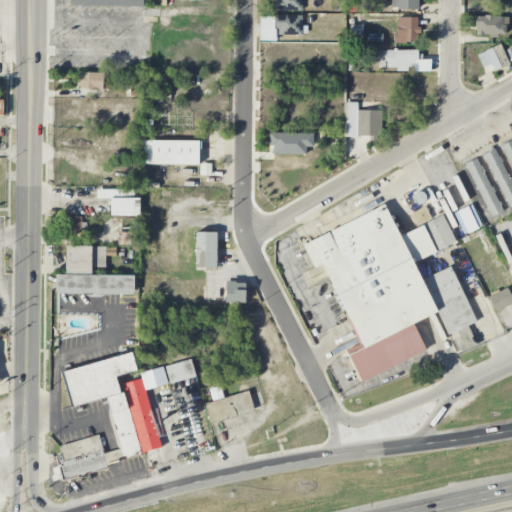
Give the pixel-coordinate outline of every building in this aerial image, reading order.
[(302,11),(302,0),(275,0),(276,10),(302,11)] [(419,9),(418,0),(391,0),(391,9),(419,9)] [(275,35),(302,35),(302,16),(276,15),(275,35)] [(419,17),(396,16),(395,42),(418,43),(419,17)] [(476,16),(476,35),(508,36),(508,16),(476,16)] [(491,65),(493,71),(509,65),(501,44),(477,54),(483,68),(491,65)] [(396,70),(415,70),(414,50),(385,51),(385,67),(396,67),(396,70)] [(103,90),(103,73),(79,72),(78,89),(103,90)] [(382,110),(357,110),(357,102),(346,102),(345,135),(381,136),(382,110)] [(306,155),(306,147),(313,147),(313,133),(269,132),(269,146),(273,146),(273,154),(306,155)] [(511,166),(511,139),(502,144),(511,166)] [(199,165),(200,141),(140,140),(140,164),(199,165)] [(483,154),(509,208),(511,206),(511,182),(496,149),(483,154)] [(466,163),(490,218),(502,212),(478,158),(466,163)] [(199,175),(210,175),(211,164),(200,164),(199,175)] [(140,216),(139,198),(110,199),(110,216),(140,216)] [(302,241),(314,268),(325,264),(360,349),(349,354),(360,380),(426,352),(414,322),(438,312),(447,334),(476,323),(453,266),(421,279),(413,261),(456,244),(444,216),(398,235),(386,207),(302,241)] [(416,224),(430,220),(426,208),(412,213),(416,224)] [(63,233),(80,234),(81,217),(64,216),(63,233)] [(130,245),(131,233),(120,232),(120,244),(130,245)] [(195,268),(216,268),(217,232),(196,232),(195,268)] [(105,247),(66,246),(66,275),(55,274),(55,294),(134,295),(135,276),(91,275),(91,266),(105,267),(105,247)] [(244,302),(245,282),(226,282),(226,302),(244,302)] [(489,296),(496,312),(511,304),(511,296),(508,287),(489,296)] [(161,452),(143,378),(123,383),(125,392),(120,393),(116,377),(137,372),(132,354),(62,371),(71,407),(108,398),(120,449),(104,453),(99,435),(58,445),(65,475),(161,452)] [(196,376),(191,359),(165,366),(170,384),(196,376)] [(204,403),(210,423),(254,411),(248,391),(204,403)]
